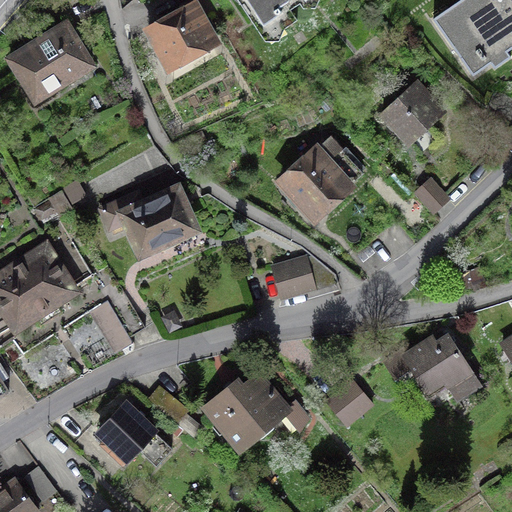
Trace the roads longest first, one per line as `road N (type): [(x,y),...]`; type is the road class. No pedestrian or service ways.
road 1 (residential): [(0,440),(150,355),(376,290)]
road 2 (residential): [(376,290),(425,254),(511,164)]
road 3 (residential): [(376,290),(407,312),(511,289)]
